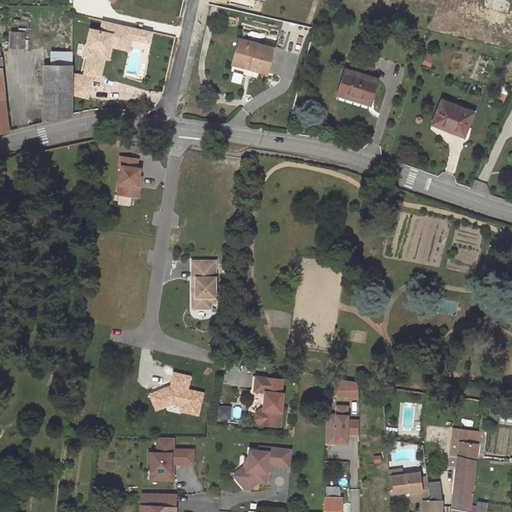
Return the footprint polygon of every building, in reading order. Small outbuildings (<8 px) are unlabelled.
[(133,39),(136,28),(105,21),(103,32),(93,29),(89,45),(88,45),(85,57),(90,58),(86,74),(98,77),(102,75),(106,57),(104,57),(106,50),(112,46),(114,35),(133,39)] [(501,29),(495,26),(491,37),(503,42),(506,36),(499,33),(501,29)] [(142,41),(144,30),(136,28),(133,39),(142,41)] [(151,43),(153,32),(144,30),(142,41),(151,43)] [(11,32),(11,47),(23,47),(24,32),(11,32)] [(131,50),(133,39),(114,35),(112,46),(131,50)] [(266,73),(273,49),(239,40),(234,60),(251,65),(251,68),(266,73)] [(53,52),(53,65),(72,66),(72,52),(53,52)] [(233,64),(251,68),(251,65),(234,60),(233,64)] [(44,123),(71,117),(72,66),(53,65),(45,65),(44,123)] [(0,131),(9,130),(2,68),(0,68),(0,131)] [(346,69),(339,91),(360,99),(359,102),(370,105),(377,79),(346,69)] [(91,90),(94,78),(79,75),(76,87),(91,90)] [(89,98),(91,90),(76,87),(75,94),(89,98)] [(339,91),(338,95),(359,102),(360,99),(339,91)] [(500,93),(497,101),(503,103),(507,96),(500,93)] [(442,100),(432,123),(442,128),(444,125),(464,134),(473,113),(442,100)] [(415,105),(414,116),(422,117),(423,106),(415,105)] [(444,125),(442,128),(463,136),(464,134),(444,125)] [(117,193),(138,197),(139,186),(137,186),(139,175),(140,167),(136,167),(137,158),(119,156),(118,165),(121,165),(117,193)] [(215,260),(191,260),(192,277),(196,277),(196,296),(192,296),(192,308),(211,308),(211,302),(216,302),(215,260)] [(282,392),(283,378),(256,376),(255,390),(266,391),(264,408),(262,408),(257,412),(256,419),(260,424),(281,426),(284,392),(282,392)] [(359,396),(358,383),(338,379),(339,397),(359,396)] [(347,441),(348,416),(347,416),(348,407),(337,406),(337,415),(327,415),(326,440),(347,441)] [(456,441),(458,429),(453,428),(449,467),(456,467),(457,455),(459,442),(456,441)] [(456,467),(455,476),(454,492),(452,508),(468,511),(470,511),(476,460),(476,459),(476,457),(477,446),(478,431),(458,429),(456,441),(459,442),(457,455),(456,467)] [(479,429),(477,446),(476,457),(484,458),(487,429),(479,429)] [(160,480),(174,480),(175,463),(194,463),(194,449),(174,449),(174,437),(157,437),(157,452),(150,452),(150,463),(152,463),(152,472),(160,472),(160,480)] [(292,466),(293,449),(261,446),(261,450),(251,449),(250,458),(249,471),(242,477),(241,482),(246,487),(251,487),(259,481),(267,482),(268,471),(269,464),(274,464),(292,466)] [(249,471),(250,458),(246,458),(245,465),(235,474),(241,482),(242,477),(249,471)] [(421,472),(420,472),(403,474),(402,469),(387,471),(391,494),(410,491),(412,501),(422,508),(428,507),(429,502),(430,502),(429,483),(430,483),(428,475),(422,476),(421,472)] [(441,482),(430,483),(429,483),(430,502),(441,501),(441,482)] [(327,488),(327,497),(339,498),(339,487),(327,488)] [(349,487),(349,508),(360,508),(360,487),(349,487)] [(104,494),(93,492),(92,502),(104,503),(104,494)] [(175,511),(176,494),(143,494),(142,511),(175,511)] [(341,511),(342,498),(339,498),(327,497),(325,497),(324,511),(341,511)] [(428,507),(428,511),(442,511),(441,501),(430,502),(429,502),(428,507)] [(479,502),(476,511),(485,511),(487,504),(479,502)]
